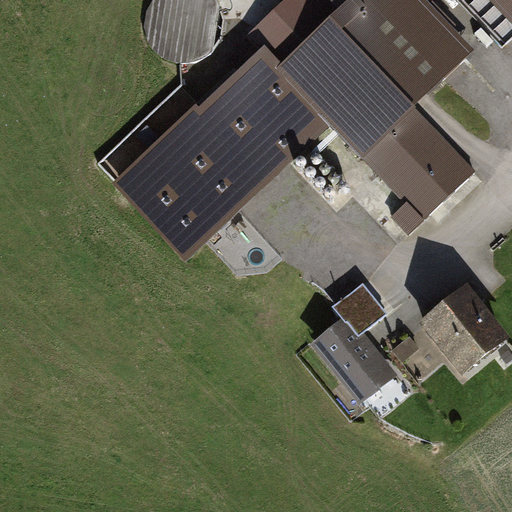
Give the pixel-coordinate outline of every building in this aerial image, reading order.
[(341,0),(347,6),(330,22),(309,0),(286,0),(247,37),(268,59),(124,193),(185,258),(328,125),(360,159),(362,157),(406,205),(392,218),(409,235),(474,174),(413,109),(466,60),(409,0),(341,0)] [(511,0),(492,0),(511,21),(511,0)] [(387,316),(363,286),(339,306),(362,335),(387,316)] [(504,340),(467,293),(426,326),(463,373),(504,340)] [(388,377),(348,327),(321,348),(361,398),(388,377)] [(394,352),(421,382),(442,363),(415,333),(394,352)]
